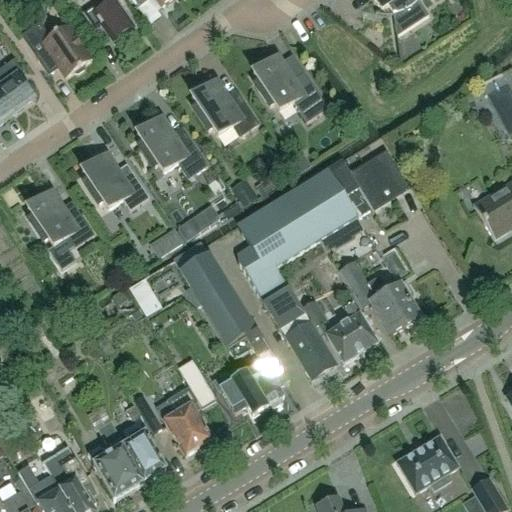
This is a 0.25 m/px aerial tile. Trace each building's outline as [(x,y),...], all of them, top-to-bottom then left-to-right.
[(133,31),(115,5),(121,1),(119,0),(93,0),(98,7),(85,16),(84,20),(92,31),(96,32),(99,30),(111,46),(133,31)] [(131,0),(137,8),(148,0),(151,0),(159,11),(174,0),(131,0)] [(426,19),(416,3),(418,0),(370,0),(380,14),(386,9),(390,16),(394,40),(426,19)] [(19,39),(36,64),(47,56),(64,81),(72,76),(76,77),(82,73),(83,69),(90,63),(66,28),(48,41),(38,26),(19,39)] [(275,61),(253,76),(251,77),(257,86),(253,88),(267,110),(271,107),(277,116),(292,106),(305,126),(326,112),(302,76),(290,84),(275,61)] [(13,63),(0,72),(0,100),(13,118),(33,103),(17,80),(22,76),(13,63)] [(213,85),(192,100),(190,101),(195,110),(192,113),(206,134),(210,131),(216,140),(230,130),(238,141),(257,127),(239,101),(229,108),(213,85)] [(0,126),(13,118),(0,100),(0,126)] [(159,123),(137,137),(135,138),(141,147),(137,150),(151,171),(155,168),(161,177),(176,167),(186,183),(206,170),(185,138),(174,145),(159,123)] [(384,155),(346,178),(369,214),(406,191),(384,155)] [(104,159),(82,174),(80,175),(86,184),(82,187),(97,208),(101,205),(106,214),(121,204),(128,215),(148,202),(130,175),(119,182),(104,159)] [(335,372),(310,332),(302,319),(274,273),(318,246),(355,224),(369,215),(369,214),(346,178),(343,172),(238,235),(248,252),(236,260),(235,267),(261,309),(260,310),(310,387),(335,372)] [(511,184),(471,209),(491,243),(511,230),(511,184)] [(49,196),(28,211),(26,212),(32,221),(28,224),(42,245),(46,242),(52,251),(66,241),(74,252),(93,238),(75,212),(65,219),(49,196)] [(355,224),(318,246),(322,252),(329,247),(333,253),(351,241),(350,239),(360,233),(355,224)] [(154,256),(172,245),(165,234),(147,245),(154,256)] [(184,271),(178,274),(225,352),(254,334),(207,257),(204,259),(197,248),(177,260),(184,271)] [(403,286),(383,299),(373,283),(362,289),(349,268),(338,275),(351,298),(359,312),(369,306),(389,340),(404,331),(407,332),(414,328),(414,325),(417,323),(408,307),(409,305),(410,303),(410,301),(410,299),(409,296),(403,286)] [(312,307),(300,314),(310,332),(311,333),(323,325),(312,307)] [(343,312),(350,323),(323,339),(342,369),(376,348),(351,307),(343,312)] [(255,336),(226,353),(233,364),(250,354),(259,369),(245,378),(244,378),(265,411),(268,409),(271,413),(281,407),(280,402),(282,401),(277,394),(287,388),(255,336)] [(217,396),(219,395),(233,418),(245,411),(251,420),(265,412),(265,411),(244,378),(245,378),(244,377),(230,385),(226,377),(210,385),(217,396)] [(208,394),(195,402),(200,412),(213,404),(208,394)] [(146,410),(147,410),(141,399),(131,405),(133,408),(132,408),(148,434),(151,438),(160,433),(146,410)] [(174,419),(169,412),(165,404),(153,411),(157,419),(158,418),(184,462),(198,454),(199,457),(209,451),(207,448),(211,446),(194,416),(200,412),(195,402),(193,403),(195,405),(189,409),(190,410),(174,419)] [(123,450),(109,426),(99,410),(95,412),(105,429),(114,445),(119,453),(141,489),(164,475),(142,439),(140,440),(139,439),(148,434),(132,408),(123,413),(127,420),(130,423),(133,428),(121,435),(129,447),(123,450)] [(114,445),(105,429),(96,434),(103,447),(108,448),(114,445)] [(429,488),(432,494),(449,484),(445,478),(456,471),(437,440),(395,466),(413,497),(429,488)] [(141,489),(119,453),(104,462),(97,451),(86,458),(93,469),(91,470),(112,506),(141,489)] [(94,498),(76,468),(68,455),(54,464),(69,488),(58,494),(69,511),(89,511),(95,509),(90,501),(94,498)] [(26,470),(16,476),(34,506),(38,508),(40,511),(69,511),(58,494),(47,476),(34,484),(26,470)] [(482,511),(505,511),(487,482),(470,492),(482,511)] [(9,511),(36,511),(35,510),(34,510),(24,493),(5,504),(9,511)] [(315,509),(315,511),(364,511),(361,511),(341,511),(337,500),(315,509)]
